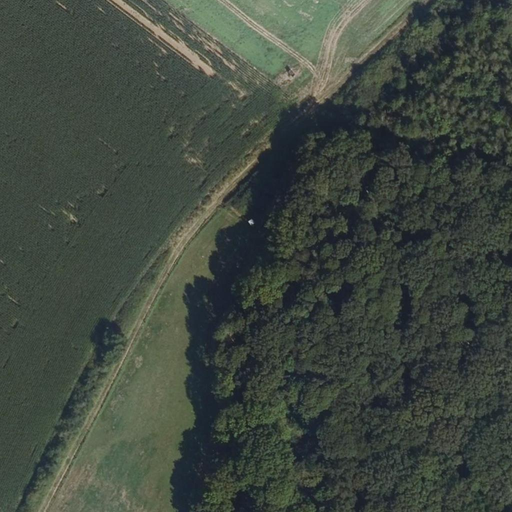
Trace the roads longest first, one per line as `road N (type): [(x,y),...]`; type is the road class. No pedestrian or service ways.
road 1 (track): [(41,511),(188,234),(428,0)]
road 2 (track): [(335,90),(511,156)]
